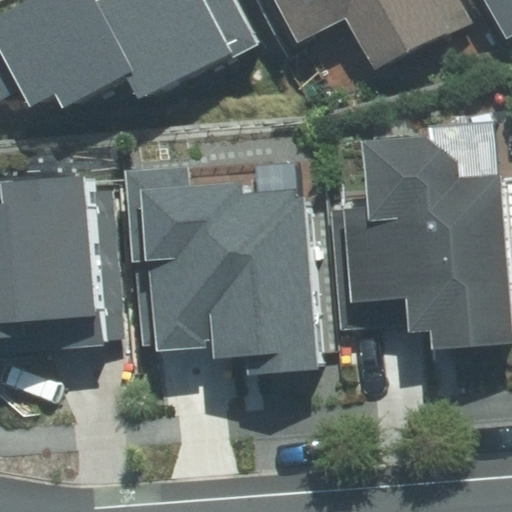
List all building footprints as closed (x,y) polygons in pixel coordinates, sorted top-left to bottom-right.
[(388,0),(271,0),(282,21),(294,11),(308,38),(388,0)] [(511,0),(486,0),(507,40),(511,37),(511,0)] [(385,197),(353,200),(361,314),(423,310),(425,337),(450,335),(451,355),(511,351),(511,179),(475,182),(474,171),(439,142),(381,146),(385,197)] [(107,176),(0,183),(0,361),(119,354),(107,176)] [(257,185),(159,192),(171,355),(235,350),(237,367),(274,365),(275,381),(335,377),(322,193),(258,198),(257,185)]
